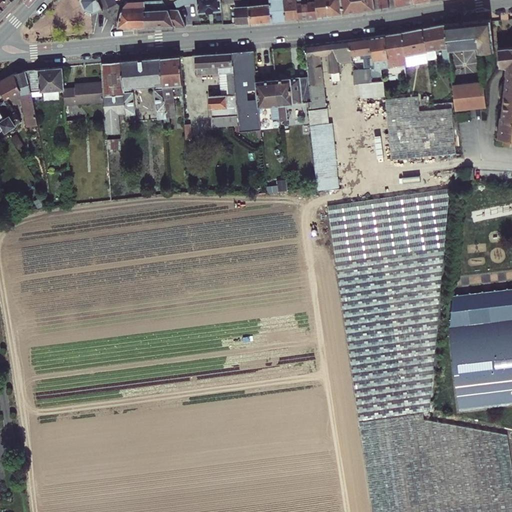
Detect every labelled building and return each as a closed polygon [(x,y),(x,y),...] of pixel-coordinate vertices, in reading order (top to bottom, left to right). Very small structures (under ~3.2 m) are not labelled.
[(0,0),(7,9),(15,0),(0,0)] [(98,14),(106,10),(100,0),(85,0),(86,1),(91,11),(98,14)] [(106,11),(120,5),(117,0),(100,0),(106,10),(106,11)] [(122,30),(150,30),(151,6),(147,0),(140,0),(140,5),(134,5),(128,11),(122,30)] [(190,8),(193,8),(189,0),(187,0),(178,4),(181,9),(190,8)] [(241,29),(276,26),(273,0),(189,0),(193,8),(203,7),(203,16),(226,15),(226,11),(251,4),(251,0),(257,0),(258,1),(264,0),(265,10),(240,12),(241,29)] [(273,0),(276,26),(290,25),(287,0),(273,0)] [(287,0),(290,25),(303,24),(300,0),(287,0)] [(319,6),(314,6),(313,0),(300,0),(303,24),(321,23),(319,6)] [(321,23),(329,22),(326,0),(321,0),(319,0),(319,6),(321,23)] [(347,20),(344,0),(326,0),(329,22),(347,20)] [(344,0),(347,20),(393,13),(391,0),(378,0),(377,0),(376,0),(344,0)] [(150,30),(182,30),(174,13),(169,4),(151,6),(150,30)] [(191,30),(200,30),(190,8),(181,9),(191,30)] [(482,58),(498,56),(495,27),(480,29),(482,55),(482,58)] [(459,58),(482,55),(480,29),(448,33),(452,74),(453,83),(461,82),(459,58)] [(448,74),(452,74),(448,33),(427,36),(429,59),(443,57),(445,72),(448,72),(448,74)] [(407,62),(429,59),(427,36),(405,39),(407,62)] [(407,72),(407,62),(405,39),(390,41),(393,73),(407,72)] [(380,75),(393,73),(390,41),(374,43),(375,61),(377,75),(374,75),(375,82),(380,81),(380,75)] [(366,62),(375,61),(374,43),(354,46),(356,63),(358,63),(360,75),(368,74),(366,62)] [(357,69),(356,63),(354,46),(330,48),(332,61),(334,80),(346,79),(345,70),(357,69)] [(325,62),(332,61),(330,48),(323,50),(325,62)] [(330,111),(325,62),(323,50),(309,51),(313,81),(314,93),(316,107),(313,107),(313,112),(330,111)] [(507,98),(511,97),(511,53),(502,55),(504,73),(509,73),(507,98)] [(266,119),(262,86),(259,56),(236,57),(242,110),(244,122),(266,119)] [(244,122),(242,110),(236,57),(226,58),(200,59),(201,79),(230,77),(232,100),(214,101),(217,125),(244,122)] [(407,72),(430,70),(429,59),(407,62),(407,72)] [(178,100),(188,99),(185,60),(166,62),(170,122),(180,121),(178,100)] [(140,119),(138,97),(135,91),(161,89),(161,95),(159,97),(162,123),(170,122),(166,62),(105,66),(107,84),(108,103),(112,138),(124,137),(123,119),(129,118),(130,119),(140,119)] [(35,93),(69,90),(67,69),(31,72),(33,82),(35,93)] [(23,84),(33,82),(31,72),(19,73),(23,84)] [(33,82),(23,84),(19,73),(1,81),(9,95),(11,99),(24,93),(31,127),(42,125),(35,93),(33,82)] [(365,104),(387,101),(385,86),(375,87),(375,82),(374,75),(358,77),(359,91),(364,91),(365,104)] [(0,100),(9,95),(1,81),(0,81),(0,133),(5,130),(8,134),(25,122),(19,112),(9,118),(0,102),(0,100)] [(299,107),(313,106),(311,93),(314,93),(313,81),(296,82),(299,107)] [(290,109),(299,107),(296,82),(281,84),(285,124),(286,133),(293,132),(290,109)] [(70,106),(108,103),(107,84),(79,86),(79,89),(69,90),(70,106)] [(277,125),(285,124),(281,84),(262,86),(266,119),(266,120),(271,120),(270,110),(276,110),(277,125)] [(450,112),(456,112),(454,87),(453,85),(447,85),(450,112)] [(488,116),(486,100),(486,92),(463,94),(462,86),(454,87),(456,112),(457,120),(488,116)] [(511,97),(507,98),(504,122),(503,122),(501,144),(507,144),(506,150),(511,150),(511,97)] [(267,134),(266,120),(266,119),(244,122),(246,129),(247,137),(267,134)] [(315,130),(326,129),(326,120),(314,121),(315,130)] [(217,132),(246,129),(244,122),(217,125),(217,132)] [(322,193),(342,191),(335,128),(326,129),(315,130),(322,193)] [(113,153),(126,151),(125,143),(112,144),(113,153)] [(511,511),(511,488),(510,473),(505,433),(430,416),(452,188),(332,205),(341,281),(371,511),(511,511)] [(511,294),(454,302),(453,310),(451,331),(453,356),(455,372),(460,413),(511,407),(511,294)] [(447,373),(455,372),(453,356),(446,357),(447,373)]
